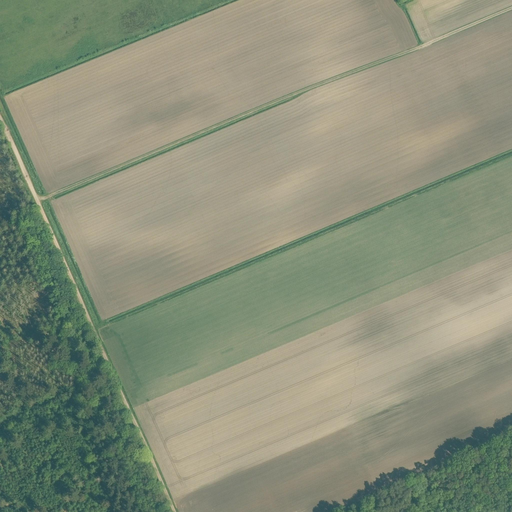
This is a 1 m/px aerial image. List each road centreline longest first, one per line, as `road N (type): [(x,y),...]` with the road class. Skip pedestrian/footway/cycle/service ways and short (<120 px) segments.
road 1 (track): [(173,511),(86,315)]
road 2 (track): [(86,315),(0,119)]
